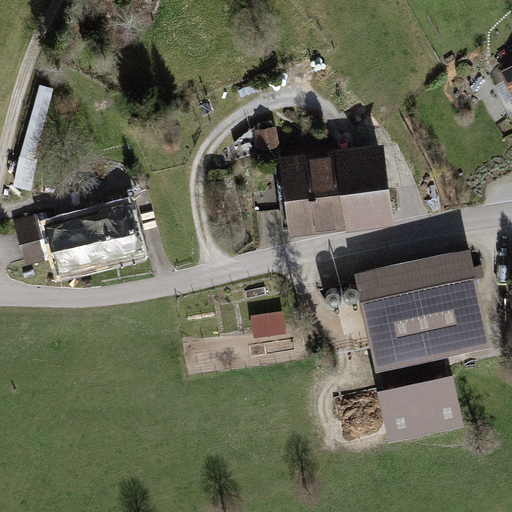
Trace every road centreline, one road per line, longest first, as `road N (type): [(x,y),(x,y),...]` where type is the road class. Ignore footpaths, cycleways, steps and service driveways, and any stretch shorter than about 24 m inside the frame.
road 1 (unclassified): [(0,297),(133,291),(337,245),(511,217)]
road 2 (unknown): [(215,273),(199,208),(203,152),(252,108),(320,99)]
road 3 (track): [(57,0),(23,79),(0,166)]
